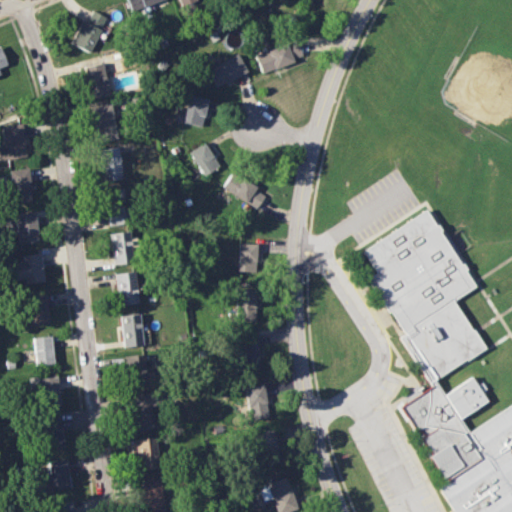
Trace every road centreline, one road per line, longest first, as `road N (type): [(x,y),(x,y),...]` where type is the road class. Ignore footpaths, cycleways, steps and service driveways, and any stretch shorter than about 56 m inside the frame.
road 1 (residential): [(340,511),(299,369),(293,233),(311,140),(374,0)]
road 2 (residential): [(109,511),(63,148),(24,1)]
